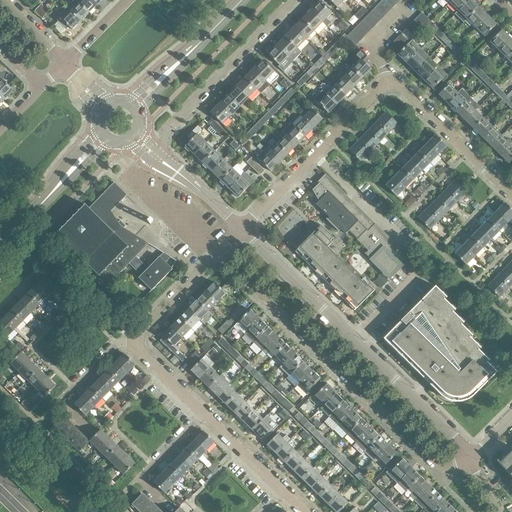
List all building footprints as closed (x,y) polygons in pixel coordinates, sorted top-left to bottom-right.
[(80,21),(89,13),(79,3),(75,0),(73,0),(66,8),(80,21)] [(89,13),(97,4),(92,0),(82,0),(79,3),(89,13)] [(392,8),(383,0),(382,0),(382,1),(379,4),(388,12),(392,8)] [(396,4),(392,0),(383,0),(392,8),(396,4)] [(468,0),(451,0),(450,2),(458,11),(468,0)] [(478,7),(471,0),(468,0),(458,11),(455,14),(463,23),(467,19),(478,7)] [(311,11),(323,23),(327,27),(331,23),(327,19),(332,13),(320,2),(311,11)] [(41,4),(35,10),(43,18),(49,12),(41,4)] [(388,12),(379,4),(375,8),(384,16),(388,12)] [(363,6),(359,11),(363,15),(367,10),(363,6)] [(487,16),(478,7),(467,19),(475,28),(487,16)] [(72,30),(80,21),(66,8),(55,19),(66,29),(69,27),(72,30)] [(384,16),(375,8),(371,12),(380,21),(384,16)] [(323,23),(311,11),(302,20),(314,31),(323,23)] [(359,19),(363,15),(359,11),(355,15),(359,19)] [(380,21),(371,12),(367,16),(376,25),(380,21)] [(422,13),(418,17),(422,21),(426,17),(422,13)] [(376,25),(367,16),(363,20),(372,29),(376,25)] [(496,25),(487,16),(475,28),(485,37),(496,25)] [(418,17),(414,21),(423,30),(427,26),(422,21),(418,17)] [(426,17),(422,21),(427,26),(431,22),(426,17)] [(314,31),(302,20),(294,28),(306,40),(314,31)] [(372,29),(363,20),(359,24),(368,33),(372,29)] [(342,21),(337,26),(343,32),(348,27),(342,21)] [(414,21),(410,25),(419,34),(423,30),(414,21)] [(431,22),(427,26),(431,30),(435,26),(431,22)] [(368,33),(359,24),(355,29),(364,37),(368,33)] [(410,25),(406,29),(415,38),(419,34),(410,25)] [(306,40),(294,28),(285,37),(297,49),(298,48),(306,40)] [(364,37),(355,29),(351,33),(360,42),(364,37)] [(406,29),(401,34),(411,43),(412,41),(415,38),(406,29)] [(439,30),(435,34),(439,38),(443,34),(439,30)] [(490,42),(499,51),(511,39),(502,31),(490,42)] [(360,42),(351,33),(347,37),(348,38),(356,46),(360,42)] [(344,43),(348,38),(347,37),(344,34),(339,39),(344,43)] [(401,34),(397,38),(406,46),(408,44),(408,45),(411,43),(401,34)] [(443,34),(439,38),(444,42),(448,38),(443,34)] [(297,49),(285,37),(277,46),(293,62),(302,53),(298,48),(297,49)] [(397,38),(393,42),(402,50),(398,55),(406,63),(416,53),(421,49),(412,41),(411,43),(408,45),(408,44),(406,46),(397,38)] [(448,38),(444,42),(448,47),(452,43),(448,38)] [(344,43),(339,39),(335,43),(340,47),(344,43)] [(511,55),(511,40),(511,39),(499,51),(508,60),(511,55)] [(335,52),(340,47),(335,43),(331,48),(335,52)] [(452,43),(448,47),(453,51),(457,47),(452,43)] [(277,46),(268,55),(280,66),(278,67),(283,72),(293,62),(277,46)] [(457,47),(453,51),(457,55),(461,51),(457,47)] [(331,56),(335,52),(331,48),(327,52),(331,56)] [(416,53),(406,63),(415,72),(425,62),(430,57),(421,49),(416,53)] [(369,67),(373,63),(361,51),(357,55),(361,60),(352,68),(363,78),(371,69),(369,67)] [(461,51),(457,55),(462,60),(466,56),(461,51)] [(331,56),(327,52),(323,56),(327,60),(331,56)] [(327,60),(323,56),(318,61),(322,65),(327,60)] [(425,62),(415,72),(424,80),(438,66),(430,57),(425,62)] [(263,60),(254,69),(266,80),(270,85),(279,76),(277,74),(274,72),(266,64),(263,60)] [(322,65),(318,61),(314,65),(318,69),(322,65)] [(268,62),(266,64),(274,72),(277,74),(278,72),(268,62)] [(314,74),(318,69),(314,65),(310,70),(314,74)] [(438,66),(424,80),(433,89),(447,75),(438,66)] [(476,74),(480,70),(476,66),(472,70),(476,74)] [(354,87),(363,78),(352,68),(344,77),(354,87)] [(254,69),(245,78),(257,89),(257,90),(261,94),(270,85),(266,80),(254,69)] [(314,74),(310,70),(305,74),(309,78),(314,74)] [(0,95),(4,99),(13,90),(2,79),(4,76),(0,71),(0,95)] [(305,82),(309,78),(305,74),(301,78),(305,82)] [(489,79),(484,74),(480,78),(485,83),(489,79)] [(285,90),(290,83),(279,76),(275,82),(280,85),(280,86),(285,90)] [(346,96),(354,87),(344,77),(335,86),(346,96)] [(245,78),(237,86),(249,98),(257,90),(257,89),(245,78)] [(301,87),(305,82),(301,78),(297,83),(301,87)] [(498,87),(493,83),(489,87),(494,91),(498,87)] [(448,103),(458,93),(449,85),(439,95),(448,103)] [(237,86),(228,95),(240,107),(249,98),(237,86)] [(337,105),(346,96),(335,86),(327,95),(337,105)] [(291,89),(287,93),(291,97),(295,93),(291,89)] [(456,112),(466,102),(470,98),(471,98),(462,89),(458,93),(448,103),(456,112)] [(337,105),(327,95),(323,91),(314,99),(328,114),(337,105)] [(506,96),(502,91),(498,95),(503,100),(506,96)] [(291,97),(287,93),(283,97),(287,101),(291,97)] [(228,95),(220,104),(232,115),(240,107),(228,95)] [(511,100),(506,96),(503,100),(507,104),(511,100)] [(282,106),(287,101),(283,97),(278,102),(282,106)] [(475,111),(479,107),(470,98),(466,102),(456,112),(465,121),(475,111)] [(282,106),(278,102),(274,106),(278,110),(282,106)] [(220,104),(211,113),(215,117),(223,125),(232,115),(220,104)] [(274,115),(278,110),(274,106),(270,111),(274,115)] [(312,109),(309,112),(304,118),(314,128),(322,119),(312,109)] [(270,119),(274,115),(270,111),(266,115),(270,119)] [(484,119),(475,111),(465,121),(474,129),(484,119)] [(386,113),(377,122),(389,134),(398,124),(386,113)] [(265,124),(270,119),(266,115),(261,120),(265,124)] [(505,116),(500,121),(504,124),(508,119),(505,116)] [(305,137),(314,128),(304,118),(295,127),(305,137)] [(221,128),(212,119),(207,124),(217,133),(221,128)] [(483,138),(492,128),(484,119),(474,129),(483,138)] [(389,134),(377,122),(368,132),(379,143),(389,134)] [(305,137),(295,127),(291,123),(282,132),(297,146),(305,137)] [(257,132),(261,128),(257,124),(253,128),(257,132)] [(191,141),(185,146),(194,155),(206,143),(198,135),(202,131),(197,126),(187,137),(191,141)] [(226,132),(221,128),(217,133),(221,137),(226,132)] [(253,137),(257,132),(253,128),(249,132),(253,137)] [(491,147),(501,137),(492,128),(483,138),(491,147)] [(248,141),(253,137),(249,132),(244,137),(248,141)] [(288,154),(297,146),(282,132),(283,133),(280,136),(283,139),(278,145),(288,154)] [(379,143),(368,132),(358,141),(370,152),(379,143)] [(447,146),(436,136),(427,144),(438,155),(447,146)] [(244,146),(248,141),(244,137),(240,142),(244,146)] [(511,143),(511,142),(508,139),(506,142),(501,137),(491,147),(500,155),(511,143)] [(270,146),(266,150),(280,163),(288,154),(278,145),(273,140),(269,144),(270,146)] [(370,152),(358,141),(349,150),(361,162),(370,152)] [(206,143),(194,155),(203,163),(215,151),(206,143)] [(511,143),(500,155),(509,164),(511,160),(511,143)] [(438,155),(427,144),(419,152),(430,163),(438,155)] [(243,149),(238,145),(234,149),(239,153),(243,149)] [(266,150),(257,159),(267,168),(271,172),(280,163),(266,150)] [(215,151),(203,163),(212,172),(223,160),(215,151)] [(430,163),(419,152),(411,161),(422,172),(430,163)] [(247,162),(251,167),(256,162),(252,158),(247,162)] [(223,160),(212,172),(221,180),(232,168),(223,160)] [(422,172),(411,161),(402,169),(413,180),(422,172)] [(265,171),(256,162),(251,167),(260,175),(265,171)] [(442,167),(438,171),(441,175),(446,171),(442,167)] [(232,168),(221,180),(229,189),(241,177),(232,168)] [(413,180),(402,169),(394,178),(405,189),(413,180)] [(354,174),(352,172),(350,170),(345,175),(349,179),(354,174)] [(241,177),(229,189),(238,198),(250,186),(254,182),(245,173),(241,177)] [(375,225),(346,195),(326,175),(318,183),(319,184),(313,190),(319,202),(316,205),(329,218),(328,220),(327,219),(326,220),(339,232),(341,229),(346,234),(349,231),(357,240),(368,251),(366,254),(365,253),(365,254),(381,270),(381,269),(383,266),(393,276),(393,275),(407,261),(409,259),(409,260),(410,259),(375,225)] [(405,189),(394,178),(386,186),(397,197),(405,189)] [(456,181),(446,190),(458,202),(467,192),(456,181)] [(127,195),(115,183),(90,209),(85,204),(84,204),(84,205),(85,206),(80,210),(79,210),(78,210),(78,211),(79,212),(75,216),(74,216),(73,216),(73,217),(74,217),(69,222),(68,222),(67,222),(67,223),(68,223),(63,228),(62,228),(62,229),(58,234),(57,233),(56,233),(56,234),(95,273),(92,276),(105,289),(130,264),(142,276),(148,269),(136,257),(149,244),(136,236),(124,228),(126,226),(120,220),(118,222),(111,211),(121,201),(123,203),(126,200),(124,198),(127,195)] [(420,187),(415,192),(420,197),(425,192),(420,187)] [(458,202),(446,190),(437,200),(448,211),(458,202)] [(412,197),(404,205),(408,209),(416,201),(412,197)] [(448,211),(437,200),(428,209),(439,220),(448,211)] [(476,201),(472,206),(476,210),(480,205),(476,201)] [(511,218),(511,210),(505,204),(497,212),(508,223),(511,218)] [(439,220),(428,209),(418,219),(430,230),(439,220)] [(508,223),(497,212),(488,220),(499,231),(508,223)] [(499,231),(488,220),(480,229),(491,240),(499,231)] [(334,238),(321,226),(315,232),(312,229),(287,243),(290,246),(292,244),(297,250),(295,252),(355,311),(374,291),(368,285),(366,286),(328,248),(332,243),(330,241),(334,238)] [(491,240),(480,229),(472,237),(483,248),(491,240)] [(483,248),(472,237),(463,246),(474,257),(483,248)] [(474,257),(463,246),(455,254),(466,265),(474,257)] [(166,264),(170,257),(164,253),(148,269),(142,276),(139,278),(152,291),(173,270),(166,264)] [(511,284),(511,273),(506,268),(497,277),(508,289),(511,284)] [(57,288),(46,277),(37,285),(48,296),(57,288)] [(508,289),(497,277),(488,286),(499,298),(508,289)] [(215,283),(207,292),(217,302),(226,294),(220,288),(218,284),(217,284),(215,283)] [(48,296),(37,285),(29,294),(40,305),(48,296)] [(474,346),(476,344),(470,338),(472,336),(462,325),(464,323),(453,313),(455,310),(445,300),(447,298),(435,286),(383,339),(391,346),(394,343),(400,348),(396,352),(403,359),(407,355),(412,361),(409,364),(416,371),(420,368),(440,388),(437,392),(441,396),(443,397),(445,399),(448,395),(451,396),(454,397),(457,397),(461,397),(464,396),(466,395),(470,399),(472,397),(474,396),(475,395),(478,392),(474,388),(486,376),(490,379),(497,372),(483,358),(485,356),(474,346)] [(0,304),(8,297),(0,288),(0,304)] [(217,302),(207,292),(198,301),(209,311),(217,302)] [(40,305),(29,294),(21,302),(32,313),(40,305)] [(122,295),(117,301),(130,313),(131,312),(134,309),(135,308),(122,295)] [(209,311),(198,301),(189,310),(200,320),(204,324),(213,315),(209,311)] [(32,313),(21,302),(12,311),(24,322),(32,313)] [(236,321),(244,312),(239,308),(231,316),(236,321)] [(200,320),(189,310),(181,318),(191,329),(200,320)] [(246,314),(234,327),(239,332),(240,330),(244,334),(259,319),(250,310),(246,314)] [(24,322),(12,311),(4,319),(15,330),(24,322)] [(46,321),(43,324),(47,328),(55,319),(49,314),(44,319),(46,321)] [(191,329),(181,318),(172,327),(183,338),(191,329)] [(15,330),(4,319),(0,323),(0,332),(6,339),(15,330)] [(259,319),(244,334),(253,342),(257,338),(268,328),(259,319)] [(228,321),(223,326),(227,329),(232,325),(228,321)] [(223,334),(227,329),(223,326),(218,330),(223,334)] [(183,338),(172,327),(163,336),(164,337),(160,341),(182,362),(187,358),(174,346),(183,338)] [(257,338),(253,342),(258,347),(262,351),(276,336),(268,328),(257,338)] [(276,336),(262,351),(266,356),(270,351),(275,356),(285,345),(276,336)] [(219,342),(223,347),(227,343),(222,338),(219,342)] [(210,339),(206,343),(210,347),(214,342),(210,339)] [(20,342),(15,347),(20,351),(24,347),(20,342)] [(205,352),(210,347),(206,343),(201,348),(205,352)] [(231,347),(227,343),(223,347),(227,351),(231,347)] [(285,345),(275,356),(283,364),(294,354),(285,345)] [(232,356),(236,352),(231,347),(227,351),(232,356)] [(188,360),(192,364),(193,364),(201,356),(196,351),(188,360)] [(236,360),(240,356),(236,352),(232,356),(236,360)] [(22,353),(21,353),(11,364),(19,372),(30,361),(22,353)] [(136,365),(125,354),(116,362),(128,373),(136,365)] [(283,364),(280,368),(284,372),(289,377),(292,373),(303,362),(294,354),(283,364)] [(245,360),(240,356),(236,360),(241,364),(245,360)] [(200,379),(210,369),(202,360),(191,370),(200,379)] [(245,368),(249,364),(245,360),(241,364),(245,368)] [(39,369),(30,361),(19,372),(28,380),(39,369)] [(128,373),(116,362),(108,371),(119,382),(128,373)] [(303,362),(292,373),(301,382),(312,371),(303,362)] [(253,369),(249,364),(245,368),(249,373),(253,369)] [(47,378),(39,369),(28,380),(36,389),(47,378)] [(209,388),(219,377),(210,369),(200,379),(209,388)] [(258,373),(253,369),(249,373),(254,377),(258,373)] [(119,382),(108,371),(100,379),(111,390),(119,382)] [(301,382),(297,386),(307,396),(312,391),(310,390),(320,379),(312,371),(301,382)] [(262,378),(258,373),(254,377),(258,382),(262,378)] [(218,396),(228,386),(219,377),(209,388),(218,396)] [(56,386),(47,378),(36,389),(45,397),(56,386)] [(263,386),(267,382),(262,378),(258,382),(263,386)] [(111,390),(100,379),(92,388),(103,399),(111,390)] [(271,386),(267,382),(263,386),(267,390),(271,386)] [(326,385),(316,396),(324,404),(335,394),(331,390),(333,389),(328,384),(326,385)] [(227,405),(237,395),(228,386),(218,396),(227,405)] [(275,390),(271,386),(267,390),(271,394),(275,390)] [(133,387),(129,392),(131,394),(133,396),(138,391),(133,387)] [(103,399),(92,388),(83,396),(95,407),(103,399)] [(18,390),(14,394),(19,399),(23,394),(18,390)] [(280,395),(275,390),(271,394),(276,399),(280,395)] [(344,402),(335,394),(324,404),(320,409),(329,418),(329,417),(344,402)] [(235,414),(246,403),(237,395),(227,405),(235,414)] [(280,403),(284,399),(280,395),(276,399),(280,403)] [(95,407),(83,396),(75,405),(86,416),(95,407)] [(288,403),(284,399),(280,403),(284,407),(288,403)] [(31,401),(27,405),(32,410),(36,406),(31,401)] [(353,411),(344,402),(329,417),(338,426),(353,411)] [(244,422),(255,412),(246,403),(235,414),(244,422)] [(293,408),(288,403),(284,407),(289,412),(293,408)] [(116,404),(112,408),(117,413),(121,409),(116,404)] [(361,420),(353,411),(338,426),(347,435),(361,420)] [(253,431),(263,421),(255,412),(244,422),(253,431)] [(109,413),(105,417),(109,421),(113,417),(109,413)] [(295,417),(299,422),(303,418),(299,413),(295,417)] [(268,416),(263,421),(253,431),(262,440),(263,438),(265,440),(278,427),(268,416)] [(80,453),(89,443),(63,418),(54,427),(80,453)] [(304,426),(307,422),(303,418),(299,422),(304,426)] [(370,428),(361,420),(347,435),(356,443),(370,428)] [(312,426),(307,422),(304,426),(308,430),(312,426)] [(316,430),(312,426),(308,430),(312,434),(316,430)] [(379,437),(370,428),(356,443),(364,452),(379,437)] [(99,450),(110,439),(101,430),(90,441),(99,450)] [(321,435),(316,430),(312,434),(317,439),(321,435)] [(215,443),(204,432),(196,440),(207,451),(215,443)] [(276,454),(287,443),(278,434),(267,445),(276,454)] [(325,439),(321,435),(317,439),(321,443),(325,439)] [(388,446),(379,437),(364,452),(373,461),(377,456),(388,446)] [(118,447),(110,439),(99,450),(107,458),(118,447)] [(326,447),(330,443),(325,439),(321,443),(326,447)] [(207,451),(196,440),(187,449),(198,460),(207,451)] [(285,462),(295,452),(287,443),(276,454),(285,462)] [(330,452),(334,448),(330,443),(326,447),(330,452)] [(397,454),(388,446),(377,456),(386,465),(397,454)] [(127,455),(118,447),(107,458),(116,466),(127,455)] [(338,452),(334,448),(330,452),(334,456),(338,452)] [(198,460),(187,449),(179,457),(190,468),(198,460)] [(294,471),(304,460),(295,452),(285,462),(294,471)] [(343,456),(338,452),(334,456),(339,460),(343,456)] [(511,453),(500,465),(511,477),(511,453)] [(135,464),(127,455),(116,466),(124,475),(135,464)] [(343,465),(347,461),(343,456),(339,460),(343,465)] [(190,468),(179,457),(171,466),(182,477),(190,468)] [(303,480),(313,469),(304,460),(294,471),(303,480)] [(386,473),(397,483),(411,469),(403,460),(393,470),(391,469),(386,473)] [(352,465),(347,461),(343,465),(348,469),(352,465)] [(91,463),(87,467),(92,472),(96,468),(91,463)] [(213,465),(209,470),(214,474),(219,469),(213,465)] [(356,469),(352,465),(348,469),(352,473),(356,469)] [(182,477),(171,466),(163,474),(174,485),(182,477)] [(207,468),(202,474),(206,478),(212,473),(207,468)] [(311,488),(322,478),(313,469),(303,480),(311,488)] [(356,478),(360,474),(356,469),(352,473),(356,478)] [(420,477),(411,469),(397,483),(406,492),(410,488),(420,477)] [(174,485),(163,474),(154,483),(165,494),(174,485)] [(365,478),(360,474),(356,478),(361,482),(365,478)] [(429,486),(420,477),(410,488),(414,492),(410,496),(414,501),(418,496),(429,486)] [(320,497),(331,486),(322,478),(311,488),(320,497)] [(369,482),(365,478),(361,482),(365,486),(369,482)] [(110,479),(106,484),(111,489),(115,484),(110,479)] [(329,506),(339,495),(331,486),(320,497),(329,506)] [(438,494),(429,486),(418,496),(414,501),(423,509),(438,494)] [(371,492),(375,496),(379,492),(375,488),(371,492)] [(188,491),(184,495),(188,500),(193,495),(188,491)] [(384,497),(379,492),(375,496),(380,501),(384,497)] [(437,511),(447,503),(438,494),(423,509),(425,511),(437,511)] [(140,511),(158,511),(142,495),(133,504),(140,511)] [(340,511),(348,504),(339,495),(329,506),(335,511),(340,511)] [(384,505),(388,501),(384,497),(380,501),(384,505)] [(180,498),(175,503),(180,507),(184,502),(180,498)] [(389,509),(393,505),(388,501),(384,505),(389,509)] [(455,511),(456,511),(447,503),(437,511),(455,511)]
